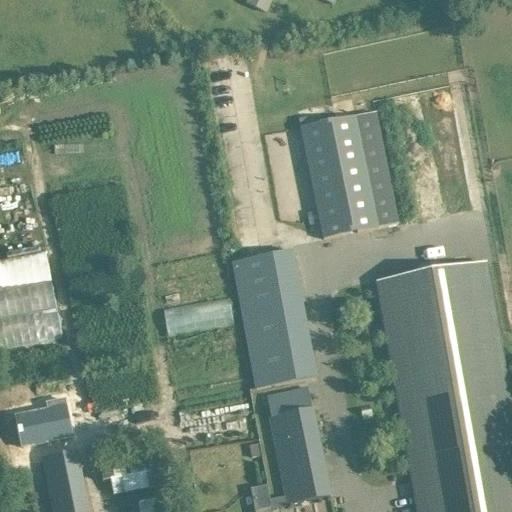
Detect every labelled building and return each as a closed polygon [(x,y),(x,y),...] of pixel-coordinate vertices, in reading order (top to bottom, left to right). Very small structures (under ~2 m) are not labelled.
[(243,0),(243,2),(265,13),(271,0),(243,0)] [(398,225),(375,113),(300,128),(323,239),(398,225)] [(293,252),(230,266),(256,391),(315,378),(293,252)] [(0,353),(65,342),(49,253),(0,261),(0,353)] [(511,511),(511,421),(484,264),(379,282),(414,477),(419,511),(511,511)] [(363,487),(414,477),(379,282),(327,294),(363,487)] [(308,390),(267,398),(271,419),(312,410),(308,390)] [(20,415),(16,415),(23,448),(75,437),(68,404),(67,399),(46,403),(48,408),(36,411),(31,412),(20,415)] [(90,511),(78,451),(40,459),(51,511),(90,511)] [(321,455),(280,464),(289,507),(330,499),(321,455)] [(145,463),(110,466),(112,494),(147,491),(145,463)] [(271,511),(272,510),(270,501),(267,486),(251,489),(254,511),(271,511)] [(137,501),(138,511),(156,511),(154,497),(137,501)]
